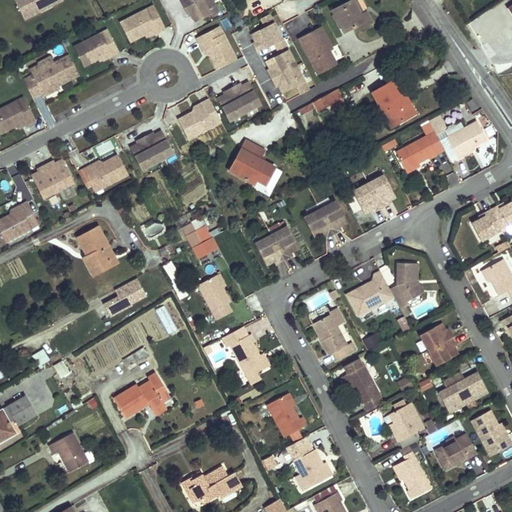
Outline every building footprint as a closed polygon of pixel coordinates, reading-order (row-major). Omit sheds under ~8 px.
[(11,0),(21,21),(64,2),(63,0),(11,0)] [(155,15),(148,0),(140,4),(137,0),(128,0),(111,9),(121,29),(135,21),(146,16),(147,19),(155,15)] [(319,0),(330,19),(341,13),(344,19),(363,10),(357,0),(319,0)] [(262,29),(249,34),(255,52),(281,44),(271,14),(258,18),(262,29)] [(216,23),(212,16),(204,20),(208,27),(216,23)] [(109,40),(102,25),(98,17),(65,34),(75,53),(89,46),(100,41),(101,44),(109,40)] [(314,17),(304,22),(306,27),(313,23),(322,40),(325,38),(314,17)] [(229,49),(216,23),(208,27),(204,20),(190,28),(194,36),(197,34),(202,45),(210,59),(215,56),(215,55),(216,55),(217,55),(229,49)] [(304,22),(292,29),(310,63),(329,53),(322,40),(313,23),(306,27),(304,22)] [(197,34),(194,36),(198,43),(202,45),(197,34)] [(71,64),(62,45),(46,53),(37,58),(33,57),(32,55),(23,60),(26,66),(35,83),(37,86),(46,81),(44,78),(50,76),(71,64)] [(37,58),(46,53),(43,47),(31,53),(32,55),(33,57),(37,58)] [(35,83),(26,66),(17,70),(26,88),(35,83)] [(253,94),(243,74),(235,78),(234,76),(232,73),(216,81),(218,84),(219,87),(212,91),(222,110),(253,94)] [(395,91),(385,73),(361,86),(372,105),(378,102),(383,110),(389,106),(393,113),(407,105),(399,89),(395,91)] [(325,94),(320,85),(304,94),(309,103),(325,94)] [(14,98),(21,94),(18,87),(10,91),(14,98)] [(207,116),(203,108),(210,104),(203,91),(202,91),(201,90),(195,93),(196,96),(186,102),(172,110),(182,129),(207,116)] [(184,99),(186,102),(196,96),(195,93),(184,99)] [(472,98),(466,102),(472,111),(478,107),(472,98)] [(428,111),(427,109),(420,113),(427,127),(434,123),(435,123),(433,120),(428,111)] [(477,132),(467,113),(455,120),(437,129),(448,150),(464,142),(462,140),(477,132)] [(166,143),(156,124),(148,128),(147,125),(146,123),(130,131),(131,134),(132,137),(125,141),(135,160),(166,143)] [(229,139),(240,145),(245,135),(234,129),(229,139)] [(435,142),(428,129),(418,134),(416,129),(386,145),(395,162),(400,160),(407,156),(420,149),(421,151),(426,149),(425,147),(435,142)] [(240,145),(229,139),(216,164),(242,176),(245,170),(254,175),(264,156),(252,151),(256,140),(245,135),(240,145)] [(88,182),(121,165),(110,146),(96,153),(86,159),(84,155),(76,159),(88,182)] [(47,151),(31,159),(32,162),(34,165),(26,168),(36,188),(67,171),(57,152),(50,156),(48,153),(47,151)] [(372,169),(342,185),(354,205),(361,201),(363,205),(364,206),(378,199),(377,197),(375,193),(383,189),(372,169)] [(383,189),(375,193),(377,197),(385,192),(383,189)] [(25,218),(21,211),(29,207),(21,192),(13,197),(15,199),(4,205),(0,207),(0,230),(1,231),(25,218)] [(325,193),(294,210),(305,230),(312,226),(313,229),(315,231),(331,222),(330,220),(328,217),(336,213),(325,193)] [(459,216),(468,232),(511,209),(502,193),(494,197),(490,200),(487,196),(471,205),(473,209),(468,211),(459,216)] [(4,205),(15,199),(13,197),(6,200),(4,205)] [(32,214),(29,207),(21,211),(25,218),(32,214)] [(188,222),(183,215),(174,219),(178,227),(188,222)] [(72,237),(66,240),(79,262),(89,257),(92,262),(102,258),(97,248),(104,244),(89,218),(68,229),(72,237)] [(200,224),(197,218),(188,222),(188,223),(194,234),(203,229),(200,224)] [(213,224),(211,219),(200,224),(203,229),(213,224)] [(276,220),(246,237),(256,256),(264,252),(265,254),(266,257),(282,248),(281,246),(279,243),(286,240),(276,220)] [(178,227),(185,239),(194,234),(188,223),(188,222),(178,227)] [(499,237),(496,232),(485,238),(488,243),(499,237)] [(97,248),(102,258),(109,254),(104,244),(97,248)] [(498,282),(505,295),(511,291),(511,280),(509,276),(506,278),(491,251),(473,261),(479,273),(488,288),(498,282)] [(408,274),(411,256),(388,252),(384,279),(378,282),(382,290),(389,302),(395,299),(396,294),(410,286),(404,276),(408,274)] [(82,268),(92,262),(89,257),(79,262),(82,268)] [(178,300),(188,295),(172,261),(162,266),(178,300)] [(479,273),(473,261),(470,263),(476,275),(479,273)] [(366,279),(374,275),(368,263),(363,266),(361,271),(366,279)] [(211,268),(207,270),(213,281),(216,279),(211,268)] [(189,279),(208,315),(223,308),(218,298),(221,296),(213,281),(207,270),(189,279)] [(334,286),(346,309),(382,290),(378,282),(374,275),(366,279),(361,271),(334,286)] [(404,276),(410,286),(414,284),(408,274),(404,276)] [(98,306),(104,318),(146,300),(137,278),(108,291),(112,300),(98,306)] [(337,338),(325,319),(333,314),(325,301),(315,306),(316,309),(303,316),(313,332),(309,335),(317,349),(322,346),(326,353),(343,343),(339,337),(337,338)] [(511,310),(511,311),(507,303),(490,312),(495,320),(498,319),(502,327),(507,337),(511,334),(511,310)] [(167,335),(177,330),(163,305),(154,310),(167,335)] [(313,332),(303,316),(300,318),(309,335),(313,332)] [(428,317),(407,328),(409,332),(423,358),(444,347),(440,339),(443,337),(444,336),(437,322),(435,322),(432,324),(428,317)] [(239,332),(233,320),(211,332),(216,342),(219,340),(237,375),(248,370),(256,366),(250,355),(242,341),(246,339),(241,330),(239,332)] [(42,345),(38,338),(27,343),(31,350),(42,345)] [(203,344),(200,338),(194,341),(197,347),(203,344)] [(37,367),(49,361),(42,349),(30,356),(37,367)] [(250,355),(256,366),(264,361),(258,350),(250,355)] [(347,350),(333,358),(338,366),(335,367),(340,378),(349,396),(350,395),(367,387),(368,386),(354,357),(351,359),(347,350)] [(52,366),(60,379),(69,373),(61,360),(52,366)] [(435,379),(427,384),(438,405),(477,384),(466,363),(453,370),(435,379)] [(432,373),(435,379),(453,370),(450,364),(432,373)] [(157,400),(154,397),(151,391),(160,386),(149,366),(106,390),(117,410),(139,397),(144,407),(157,400)] [(340,378),(335,367),(330,369),(336,380),(340,378)] [(401,378),(396,368),(385,374),(390,383),(401,378)] [(248,370),(237,375),(241,382),(251,377),(248,370)] [(28,404),(17,384),(0,393),(0,422),(8,418),(1,407),(7,404),(12,413),(28,404)] [(154,397),(163,392),(160,386),(151,391),(154,397)] [(370,394),(367,387),(350,395),(354,402),(370,394)] [(278,388),(274,390),(280,402),(284,400),(278,388)] [(394,394),(392,389),(380,395),(383,400),(394,394)] [(274,390),(255,399),(271,430),(277,427),(286,423),(293,419),(289,411),(286,413),(280,402),(274,390)] [(413,420),(398,392),(394,394),(383,400),(378,403),(383,411),(389,424),(386,425),(389,432),(406,424),(413,420)] [(460,414),(475,442),(484,437),(487,444),(501,437),(496,427),(492,429),(486,417),(479,404),(460,414)] [(389,424),(383,411),(379,413),(386,425),(389,424)] [(425,422),(419,411),(413,414),(416,420),(414,421),(417,426),(425,422)] [(490,415),(486,417),(492,429),(496,427),(490,415)] [(80,450),(65,421),(40,434),(44,443),(51,439),(61,460),(80,450)] [(277,427),(282,437),(291,432),(286,423),(277,427)] [(409,430),(406,424),(389,432),(386,434),(390,440),(409,430)] [(450,453),(465,445),(455,425),(444,430),(435,436),(421,443),(432,463),(442,457),(450,453)] [(432,431),(435,436),(444,430),(442,425),(432,431)] [(416,436),(413,429),(404,433),(408,441),(416,436)] [(408,441),(404,434),(400,436),(403,443),(408,441)] [(403,443),(400,436),(387,443),(392,451),(399,447),(404,445),(403,443)] [(484,437),(475,442),(478,449),(487,444),(484,437)] [(284,454),(299,483),(319,472),(313,460),(304,443),(301,445),(297,438),(287,444),(291,450),(284,454)] [(418,480),(399,447),(392,451),(382,457),(389,469),(395,480),(393,481),(398,491),(418,480)] [(266,472),(277,466),(271,455),(260,461),(266,472)] [(386,471),(389,469),(382,457),(379,458),(386,471)] [(313,460),(319,472),(322,471),(316,459),(313,460)] [(173,479),(178,488),(185,484),(192,496),(195,494),(197,497),(215,487),(209,478),(222,471),(216,461),(196,472),(193,467),(173,479)] [(178,488),(185,500),(192,496),(185,484),(178,488)] [(334,511),(326,495),(330,493),(327,486),(302,498),(306,506),(309,505),(313,511),(334,511)] [(511,487),(502,493),(511,511),(511,487)] [(262,508),(264,511),(285,511),(279,499),(262,508)]
